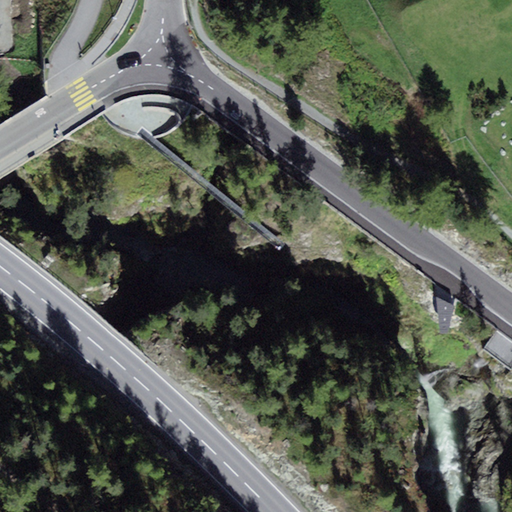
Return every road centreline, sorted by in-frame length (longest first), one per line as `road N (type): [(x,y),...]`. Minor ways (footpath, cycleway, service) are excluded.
road 1 (tertiary): [(159,67),(213,89),(511,311)]
road 2 (primary): [(273,511),(90,338),(0,266)]
road 3 (tertiary): [(159,67),(113,77),(0,145)]
